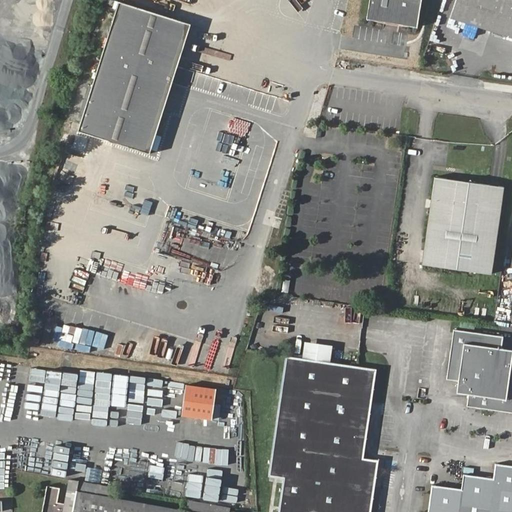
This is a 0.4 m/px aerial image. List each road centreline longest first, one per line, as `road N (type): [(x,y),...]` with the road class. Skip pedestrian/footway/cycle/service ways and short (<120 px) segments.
road 1 (unknown): [(400,511),(416,413),(511,422)]
road 2 (unclassified): [(511,101),(330,76)]
road 3 (unknown): [(422,89),(405,269)]
road 4 (unknown): [(0,156),(39,123),(68,0)]
